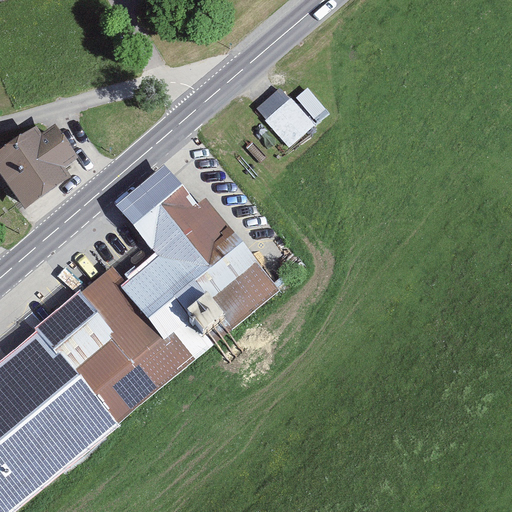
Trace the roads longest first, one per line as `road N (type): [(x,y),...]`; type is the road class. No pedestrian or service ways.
road 1 (secondary): [(219,90),(0,279)]
road 2 (unclassified): [(0,132),(173,82),(219,90)]
road 3 (secondary): [(325,0),(219,90)]
